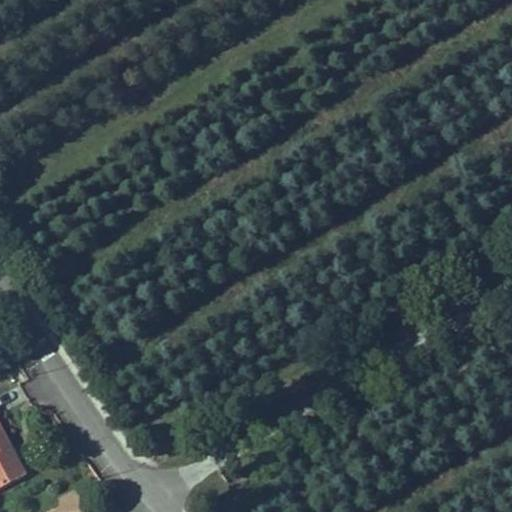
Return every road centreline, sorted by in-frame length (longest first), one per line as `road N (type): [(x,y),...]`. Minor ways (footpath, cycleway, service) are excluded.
road 1 (residential): [(161,494),(511,270)]
road 2 (residential): [(0,274),(161,494)]
